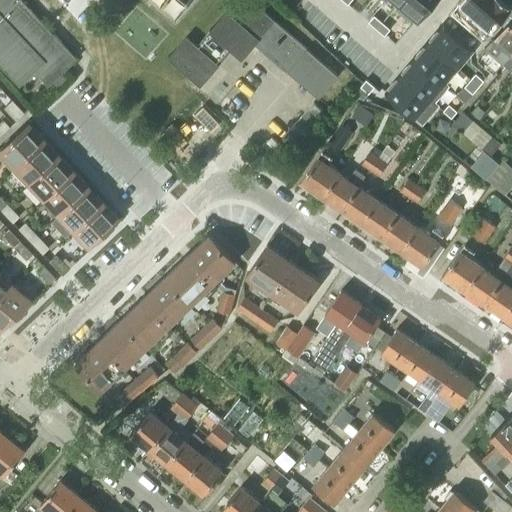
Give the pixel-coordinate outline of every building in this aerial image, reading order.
[(77,59),(21,0),(0,0),(0,64),(20,85),(34,72),(48,86),(77,59)] [(434,0),(400,0),(401,0),(420,16),(434,0)] [(483,40),(510,9),(499,0),(459,0),(450,11),(483,40)] [(337,76),(253,2),(237,20),(226,11),(196,45),(186,36),(167,58),(189,77),(200,86),(218,65),(219,65),(216,62),(227,48),(241,60),(258,40),(289,68),(285,73),(286,73),(288,71),(318,98),(337,76)] [(376,29),(382,22),(374,15),(368,22),(376,29)] [(507,56),(511,50),(511,18),(491,43),(507,56)] [(384,35),(390,29),(382,22),(376,29),(384,35)] [(471,50),(443,26),(428,43),(457,67),(471,50)] [(457,67),(428,43),(415,59),(443,83),(444,82),(457,67)] [(443,83),(415,59),(401,75),(429,100),(430,99),(433,102),(447,85),(444,82),(443,83)] [(484,81),(475,73),(470,80),(478,87),(484,81)] [(429,100),(401,75),(386,92),(422,122),(437,105),(433,102),(430,99),(429,100)] [(366,80),(360,86),(369,93),(374,87),(366,80)] [(478,87),(470,80),(464,86),(473,93),(478,87)] [(16,121),(24,113),(12,100),(4,108),(16,121)] [(457,111),(449,104),(443,111),(451,118),(457,111)] [(462,131),(471,120),(462,113),(453,123),(462,131)] [(0,135),(10,127),(3,120),(0,122),(0,135)] [(471,139),(480,128),(471,120),(462,131),(471,139)] [(290,147),(306,129),(297,121),(281,140),(290,147)] [(44,139),(28,123),(0,149),(0,152),(14,167),(44,139)] [(340,149),(352,133),(340,125),(329,142),(340,149)] [(480,146),(489,136),(480,128),(471,139),(480,146)] [(499,144),(489,136),(480,146),(490,155),(499,144)] [(59,155),(44,139),(14,167),(29,183),(59,155)] [(499,163),(508,152),(499,144),(490,155),(499,163)] [(370,170),(378,159),(369,152),(361,164),(370,170)] [(330,159),(321,153),(301,182),(311,189),(310,191),(319,197),(320,196),(322,197),(339,173),(340,172),(327,163),(330,159)] [(44,199),(74,171),(59,155),(29,183),(44,199)] [(378,176),(386,164),(378,159),(370,170),(378,176)] [(511,185),(511,169),(502,161),(488,178),(506,193),(511,185)] [(457,182),(466,170),(460,165),(451,178),(457,182)] [(59,214),(89,186),(74,171),(44,199),(59,214)] [(342,211),(358,187),(358,186),(364,177),(355,171),(349,180),(339,173),(322,197),(342,211)] [(408,197),(417,185),(408,180),(400,191),(408,197)] [(417,203),(425,191),(417,185),(408,197),(417,203)] [(74,230),(103,202),(89,186),(59,214),(74,230)] [(361,223),(377,200),(358,187),(342,211),(361,223)] [(381,237),(397,214),(377,200),(361,223),(381,237)] [(449,224),(461,208),(449,200),(438,217),(449,224)] [(111,225),(119,218),(103,202),(74,230),(89,246),(96,239),(98,241),(113,227),(111,225)] [(19,216),(7,204),(1,210),(12,222),(19,216)] [(399,250),(415,227),(397,214),(381,237),(399,250)] [(421,265),(441,236),(432,230),(434,227),(423,218),(417,226),(416,225),(415,227),(399,250),(402,252),(401,253),(409,259),(411,258),(421,265)] [(482,243),(494,226),(483,218),(471,235),(482,243)] [(37,235),(25,222),(19,228),(31,241),(37,235)] [(21,241),(9,228),(2,234),(14,247),(21,241)] [(49,247),(37,235),(31,241),(42,253),(49,247)] [(190,305),(234,262),(208,235),(164,278),(190,305)] [(32,253),(21,241),(14,247),(26,259),(32,253)] [(269,297),(292,262),(267,244),(246,275),(269,291),(266,295),(269,297)] [(465,291),(482,267),(483,266),(470,257),(473,253),(464,246),(444,276),(454,283),(453,284),(462,291),(463,289),(465,291)] [(69,269),(56,255),(49,261),(63,275),(69,269)] [(297,311),(318,280),(292,262),(269,297),(271,298),(273,294),(297,311)] [(57,280),(44,266),(38,272),(51,286),(57,280)] [(484,304),(501,280),(482,267),(465,291),(484,304)] [(0,298),(12,284),(0,273),(0,298)] [(145,348),(190,305),(164,278),(119,321),(145,348)] [(504,318),(511,305),(511,287),(501,280),(484,304),(504,318)] [(11,323),(26,309),(25,307),(32,300),(12,284),(0,298),(0,327),(2,329),(9,322),(11,323)] [(232,304),(236,294),(224,290),(220,300),(232,304)] [(319,363),(337,338),(344,328),(360,304),(341,290),(324,314),(337,323),(312,358),(319,363)] [(259,308),(244,298),(237,308),(253,319),(259,308)] [(229,314),(232,304),(220,300),(217,310),(229,314)] [(364,341),(380,317),(360,304),(344,328),(364,341)] [(277,320),(259,308),(253,319),(270,330),(277,320)] [(213,334),(221,326),(212,318),(204,325),(213,334)] [(100,390),(145,348),(119,321),(74,363),(100,390)] [(206,341),(213,334),(204,325),(197,332),(206,341)] [(285,348),(297,332),(287,325),(276,342),(285,348)] [(297,356),(314,332),(303,325),(286,349),(297,356)] [(400,365),(416,342),(396,328),(380,351),(400,365)] [(206,341),(197,332),(190,339),(199,348),(206,341)] [(327,368),(344,342),(337,338),(319,363),(327,368)] [(195,351),(187,342),(179,349),(188,358),(195,351)] [(419,378),(435,355),(416,342),(400,365),(419,378)] [(188,358),(179,349),(172,356),(181,365),(188,358)] [(439,391),(454,368),(435,355),(419,378),(432,386),(418,407),(424,412),(439,391)] [(181,365),(172,356),(165,363),(174,372),(181,365)] [(343,390),(356,373),(346,366),(334,383),(343,390)] [(157,377),(149,367),(141,374),(149,384),(157,377)] [(458,405),(474,382),(454,368),(439,391),(424,412),(431,417),(439,406),(432,402),(439,392),(458,405)] [(386,385),(393,375),(386,370),(379,380),(386,385)] [(149,384),(141,374),(133,380),(141,390),(149,384)] [(394,390),(401,380),(393,375),(386,385),(394,390)] [(141,390),(133,380),(125,387),(134,397),(141,390)] [(134,397),(125,387),(117,393),(126,403),(134,397)] [(178,413),(188,400),(181,393),(169,407),(178,413)] [(185,420),(196,406),(188,400),(178,413),(185,420)] [(353,417),(343,409),(338,415),(348,422),(353,417)] [(148,449),(167,426),(149,411),(130,434),(148,449)] [(378,448),(394,430),(372,412),(357,430),(378,448)] [(337,435),(348,422),(338,415),(327,428),(337,435)] [(507,452),(511,446),(511,415),(490,433),(507,451),(507,452)] [(214,443),(224,430),(217,423),(206,436),(214,443)] [(166,464),(185,441),(167,426),(148,449),(166,464)] [(221,449),(232,436),(224,430),(214,443),(221,449)] [(378,448),(357,430),(342,449),(363,466),(378,448)] [(4,475),(23,451),(2,434),(0,436),(0,476),(2,473),(4,475)] [(184,479),(203,455),(185,441),(166,464),(184,479)] [(323,453),(313,445),(308,451),(318,459),(323,453)] [(511,446),(507,452),(507,451),(498,460),(488,449),(479,458),(494,474),(511,457),(511,446)] [(349,484),(363,466),(342,449),(327,467),(349,484)] [(318,459),(308,451),(302,458),(312,466),(318,459)] [(202,494),(221,470),(203,455),(184,479),(202,494)] [(333,503),(349,484),(327,467),(312,485),(333,503)] [(269,488),(280,475),(272,468),(261,482),(269,488)] [(277,494),(287,481),(280,475),(269,488),(277,494)] [(50,511),(67,511),(80,497),(61,481),(60,479),(40,504),(50,511)] [(224,511),(249,511),(259,501),(240,485),(221,509),(224,511)] [(453,490),(438,508),(442,511),(480,511),(475,508),(453,490)] [(497,511),(505,511),(510,506),(491,490),(483,500),(497,511)] [(98,511),(80,497),(67,511),(98,511)] [(297,511),(309,511),(316,504),(308,498),(297,511)] [(272,511),(259,501),(249,511),(272,511)]
